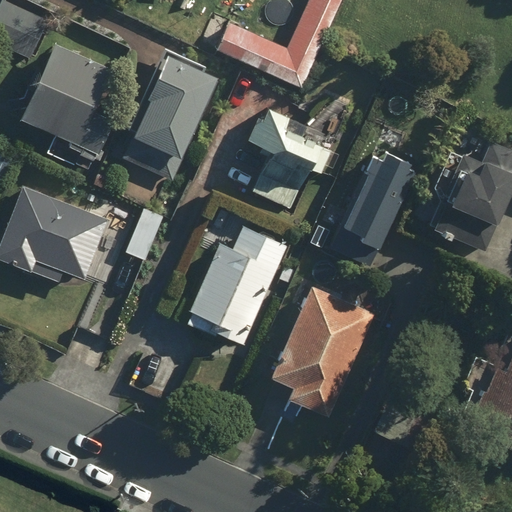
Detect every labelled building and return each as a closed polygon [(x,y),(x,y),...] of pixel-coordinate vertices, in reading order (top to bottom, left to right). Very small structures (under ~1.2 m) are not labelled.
[(48,17),(7,0),(4,0),(0,9),(0,43),(31,57),(48,17)] [(308,0),(288,48),(228,22),(216,49),(301,86),(339,0),(308,0)] [(33,92),(21,118),(56,135),(48,151),(90,171),(114,122),(91,111),(112,69),(57,43),(44,70),(36,66),(25,88),(33,92)] [(169,54),(133,134),(183,156),(219,76),(169,54)] [(264,106),(248,140),(271,150),(253,190),(290,207),(309,166),(321,171),(339,130),(308,116),(301,132),(286,126),(290,117),(264,106)] [(511,149),(493,140),(485,157),(463,147),(429,225),(484,250),(508,195),(511,196),(511,149)] [(414,165),(376,147),(330,247),(355,259),(363,242),(375,248),(414,165)] [(22,185),(0,241),(0,257),(62,282),(67,270),(86,277),(108,219),(22,185)] [(145,205),(124,251),(145,260),(165,215),(145,205)] [(219,241),(186,320),(245,344),(288,243),(244,224),(234,247),(219,241)] [(311,285),(270,375),(295,386),(290,398),(328,415),(374,314),(311,285)] [(511,325),(496,318),(465,385),(472,388),(461,413),(503,432),(498,443),(511,449),(511,325)]
